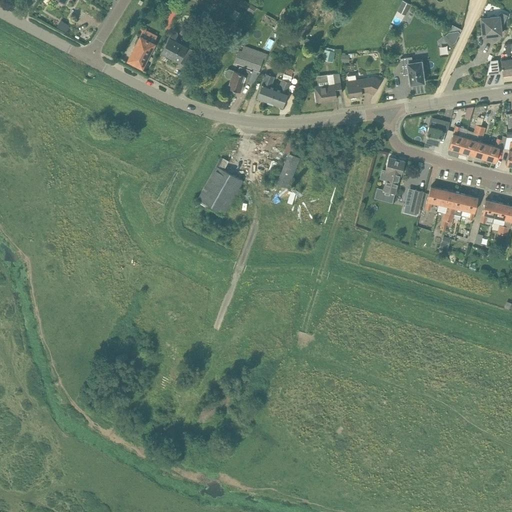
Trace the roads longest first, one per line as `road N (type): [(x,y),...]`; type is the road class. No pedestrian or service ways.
road 1 (residential): [(388,111),(285,123),(210,115),(88,59)]
road 2 (track): [(349,117),(351,170),(302,331)]
road 3 (residential): [(511,180),(400,148),(388,111)]
road 4 (residential): [(511,91),(388,111)]
